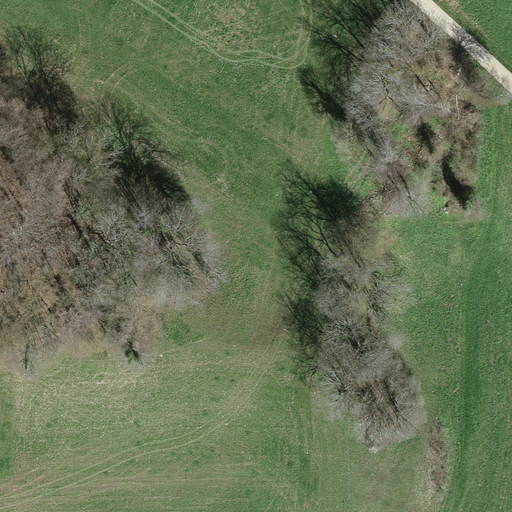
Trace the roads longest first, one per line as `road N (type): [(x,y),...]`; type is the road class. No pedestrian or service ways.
road 1 (track): [(400,0),(362,161),(275,348)]
road 2 (track): [(417,0),(511,89)]
